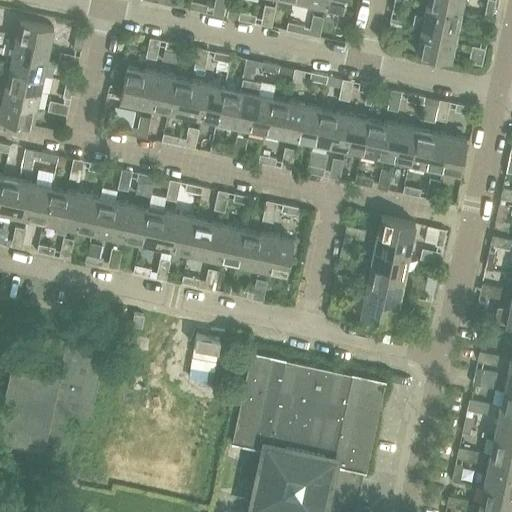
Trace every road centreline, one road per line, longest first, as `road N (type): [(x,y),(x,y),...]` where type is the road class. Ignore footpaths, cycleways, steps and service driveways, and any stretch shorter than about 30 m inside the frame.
road 1 (residential): [(308,328),(335,189),(82,139)]
road 2 (residential): [(308,328),(0,264)]
road 3 (residential): [(443,352),(501,89)]
road 4 (residential): [(364,59),(108,3)]
road 5 (residential): [(407,511),(443,352)]
road 6 (residential): [(501,89),(364,59)]
road 7 (residential): [(82,139),(108,3)]
road 8 (residential): [(443,352),(308,328)]
